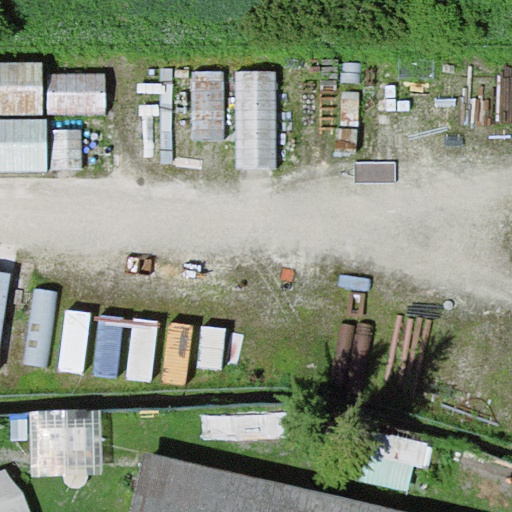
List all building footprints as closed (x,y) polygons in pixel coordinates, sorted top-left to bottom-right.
[(0,63),(0,115),(42,115),(42,63),(0,63)] [(192,140),(224,140),(223,73),(191,72),(192,140)] [(276,169),(276,72),(234,73),(235,169),(276,169)] [(47,115),(104,115),(104,74),(46,74),(47,115)] [(0,172),(46,172),(46,120),(0,120),(0,172)] [(80,121),(49,121),(49,160),(81,159),(80,121)] [(0,347),(9,275),(0,273),(0,347)] [(58,292),(33,289),(23,364),(47,367),(58,292)] [(46,405),(48,454),(110,451),(107,402),(46,405)] [(0,511),(39,511),(27,460),(0,466),(0,511)] [(366,511),(144,461),(132,511),(366,511)]
